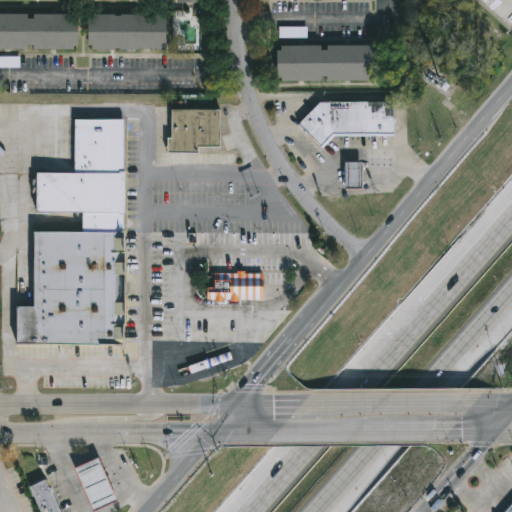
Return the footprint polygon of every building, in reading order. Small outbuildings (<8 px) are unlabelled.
[(0,49),(0,14),(76,14),(76,50),(0,49)] [(165,14),(165,49),(87,49),(87,14),(165,14)] [(277,80),(277,45),(373,45),(373,80),(277,80)] [(394,137),(393,102),(316,103),(316,116),(306,116),(307,138),(394,137)] [(167,151),(167,137),(171,137),(171,109),(220,110),(220,147),(199,146),(199,151),(167,151)] [(81,230),(81,213),(36,213),(36,173),(74,174),(74,120),(124,120),(124,230),(81,230)] [(345,190),(363,190),(362,162),(344,163),(345,190)] [(124,230),(123,344),(15,343),(16,305),(33,305),(33,230),(81,230),(124,230)] [(262,273),(215,273),(215,284),(206,284),(206,302),(262,302),(262,273)] [(99,457),(73,468),(91,511),(94,511),(119,501),(99,457)] [(29,484),(40,511),(60,511),(46,477),(29,484)] [(511,511),(502,511),(511,501),(511,511)]
